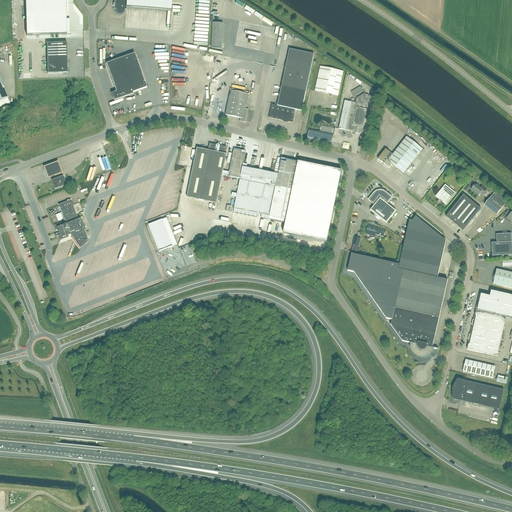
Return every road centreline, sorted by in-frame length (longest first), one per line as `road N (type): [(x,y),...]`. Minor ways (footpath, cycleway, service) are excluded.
road 1 (motorway): [(511,494),(419,441),(315,313),(260,281),(199,284),(52,338)]
road 2 (motorway): [(57,351),(212,293),(263,295),(298,316),(312,336),(318,381),(286,429),(246,442),(132,439)]
road 3 (motorway): [(511,509),(132,439)]
road 4 (motorway): [(135,457),(451,511)]
road 5 (unclassified): [(353,161),(406,194),(470,251),(432,419)]
road 6 (unclassified): [(114,132),(185,118),(353,161)]
road 7 (unknown): [(90,251),(51,270),(67,308),(142,281),(151,265),(133,231)]
road 8 (unclassified): [(511,112),(361,0)]
road 9 (motorway): [(135,457),(267,486),(309,511)]
road 10 (unclassified): [(330,286),(279,260),(244,254),(167,274)]
road 11 (unclassified): [(92,511),(41,379),(19,358)]
road 12 (unclassified): [(432,419),(330,286)]
road 13 (unknown): [(123,128),(131,173),(95,199),(90,251)]
road 14 (motorway): [(0,444),(135,457)]
road 15 (motorway): [(132,439),(0,426)]
road 16 (unclassified): [(330,286),(353,161)]
road 17 (unclassified): [(114,132),(94,78),(91,10)]
road 18 (unknown): [(92,34),(177,37),(190,0)]
road 19 (secondary): [(104,511),(60,398)]
